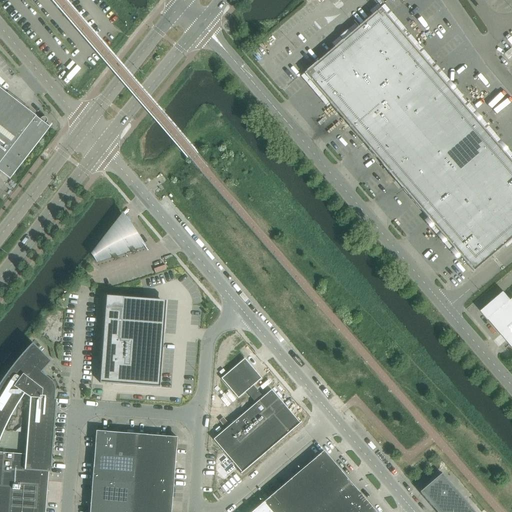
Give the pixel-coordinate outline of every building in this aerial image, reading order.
[(334,48),(304,74),(330,104),(427,218),(460,257),(467,264),(473,272),(504,246),(511,238),(511,161),(437,74),(381,8),(380,8),(358,28),(357,28),(334,48)] [(0,172),(10,180),(50,128),(49,127),(45,125),(47,122),(47,121),(46,119),(45,118),(44,117),(42,118),(40,119),(40,120),(36,117),(0,89),(0,172)] [(145,246),(124,217),(93,257),(97,262),(145,246)] [(504,293),(482,312),(511,348),(511,299),(511,301),(509,299),(504,293)] [(106,297),(100,383),(159,388),(163,344),(159,344),(161,323),(162,323),(163,303),(151,302),(151,303),(147,303),(148,300),(106,297)] [(45,511),(48,477),(48,473),(50,473),(56,400),(54,400),(55,391),(56,389),(57,387),(56,385),(55,383),(54,381),(51,380),(50,380),(40,373),(51,362),(32,344),(30,346),(19,358),(2,380),(3,381),(0,385),(0,511),(45,511)] [(299,423),(288,410),(271,390),(263,397),(253,386),(261,379),(244,359),(221,379),(238,399),(245,392),(255,404),(213,440),(241,473),(240,474),(241,474),(301,423),(300,422),(299,423)] [(115,457),(116,433),(102,432),(96,431),(95,438),(94,456),(115,457)] [(135,459),(136,435),(117,433),(115,457),(135,459)] [(155,461),(156,441),(156,436),(136,435),(135,459),(155,461)] [(175,462),(176,444),(177,438),(170,437),(164,437),(164,442),(156,441),(155,461),(175,462)] [(312,501),(343,475),(323,451),(301,470),(292,478),(312,501)] [(133,483),(135,459),(115,457),(94,456),(92,480),(133,483)] [(173,486),(175,462),(155,461),(135,459),(133,483),(173,486)] [(474,511),(441,474),(419,493),(433,509),(434,508),(437,511),(474,511)] [(375,511),(356,489),(343,475),(312,501),(321,511),(375,511)] [(269,511),(299,511),(312,501),(292,478),(262,503),(269,511)] [(131,507),(133,483),(92,480),(90,504),(131,507)] [(171,510),(173,486),(133,483),(131,507),(171,510)] [(321,511),(312,501),(299,511),(321,511)] [(269,511),(262,503),(261,503),(262,504),(252,511),(269,511)]
